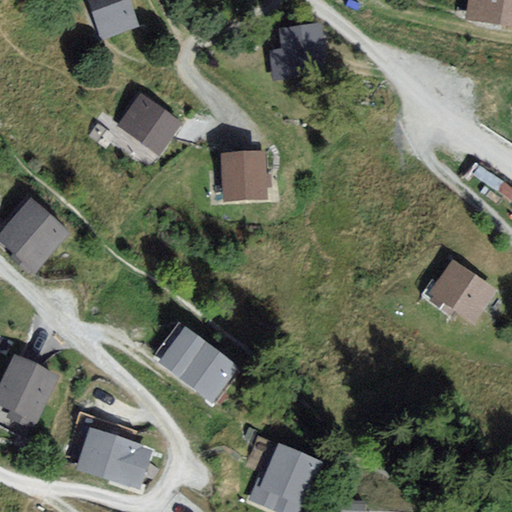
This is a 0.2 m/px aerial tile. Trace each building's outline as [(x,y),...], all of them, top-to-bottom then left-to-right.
[(125,0),(83,0),(98,46),(136,34),(125,0)] [(511,0),(467,0),(464,26),(511,32),(511,0)] [(319,30),(276,34),(282,81),(325,76),(319,30)] [(139,98),(117,129),(158,159),(180,128),(139,98)] [(262,158),(219,161),(222,209),(265,206),(262,158)] [(25,206),(0,232),(0,246),(33,277),(64,243),(25,206)] [(495,297),(451,264),(430,299),(471,330),(495,297)] [(178,329),(153,362),(213,408),(238,375),(178,329)] [(56,381),(11,359),(0,381),(0,409),(35,426),(56,381)] [(150,451),(88,433),(76,475),(137,493),(150,451)] [(301,511),(321,468),(277,449),(252,507),(263,511),(301,511)]
